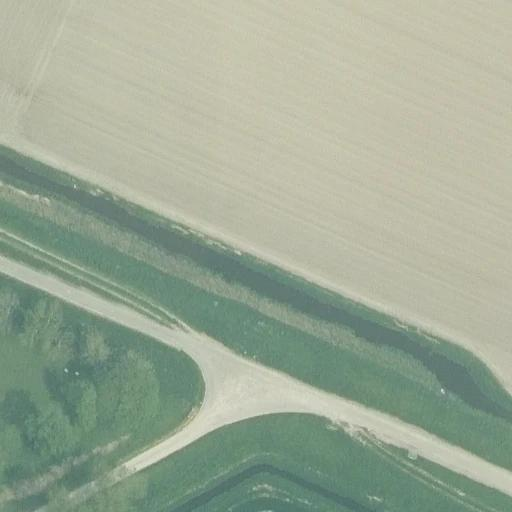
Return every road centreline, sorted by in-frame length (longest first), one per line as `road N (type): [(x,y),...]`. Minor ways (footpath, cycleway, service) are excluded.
road 1 (unclassified): [(211,354),(0,262)]
road 2 (unclassified): [(308,398),(511,483)]
road 3 (unclassified): [(46,511),(211,426)]
road 4 (track): [(343,411),(377,450),(488,511)]
